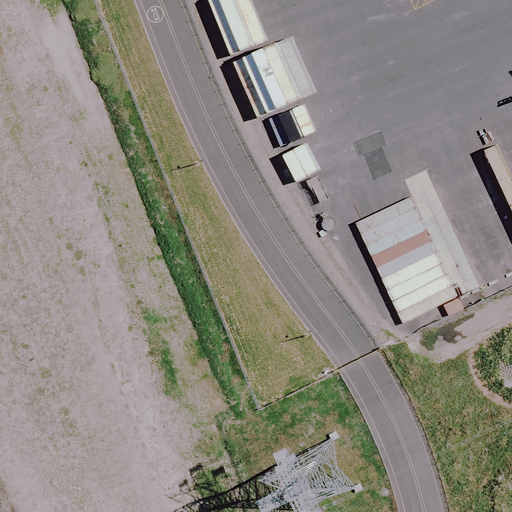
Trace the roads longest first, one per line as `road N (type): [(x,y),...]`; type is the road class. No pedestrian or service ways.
road 1 (unclassified): [(152,0),(260,231),(339,327),(390,412),(421,511)]
road 2 (secondary): [(0,32),(190,511)]
road 3 (secondary): [(84,511),(0,287)]
